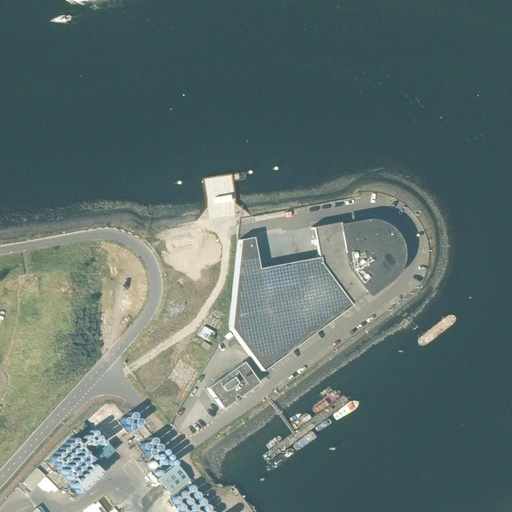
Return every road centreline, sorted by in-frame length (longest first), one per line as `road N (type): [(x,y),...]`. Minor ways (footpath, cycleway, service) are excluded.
road 1 (unclassified): [(102,366),(154,299),(154,275),(141,251),(105,234),(0,251)]
road 2 (unclassified): [(214,500),(102,366)]
road 3 (unclassified): [(0,479),(102,366)]
